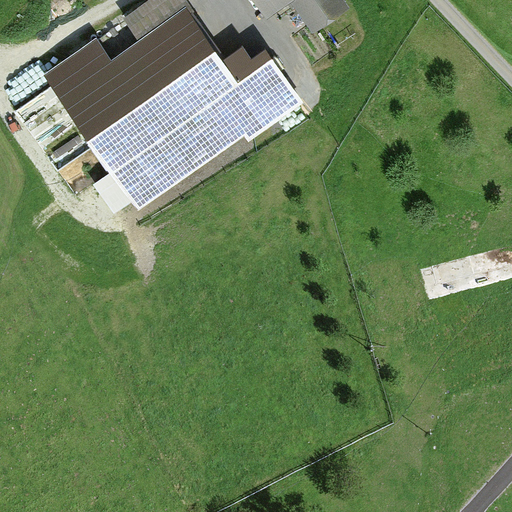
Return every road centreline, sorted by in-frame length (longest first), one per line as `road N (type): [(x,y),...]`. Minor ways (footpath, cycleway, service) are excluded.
road 1 (track): [(0,53),(48,52),(122,0)]
road 2 (unclassified): [(468,511),(470,427),(511,413)]
